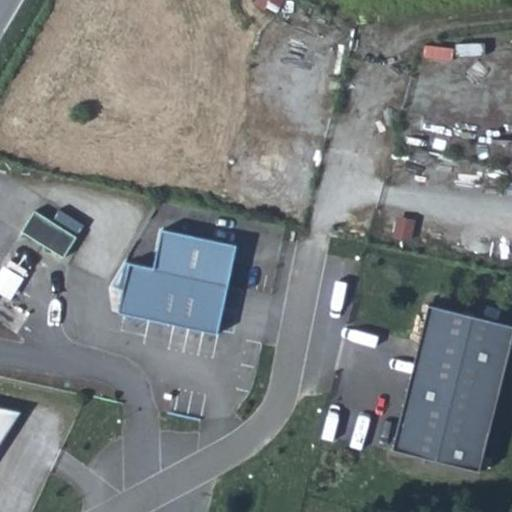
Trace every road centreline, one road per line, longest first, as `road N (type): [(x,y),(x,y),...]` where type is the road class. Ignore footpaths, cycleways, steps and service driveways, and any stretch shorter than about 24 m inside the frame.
road 1 (track): [(318,238),(394,48),(420,25),(511,8)]
road 2 (residential): [(188,481),(271,414),(290,380),(318,238)]
road 3 (residential): [(188,481),(178,460),(158,447),(118,449),(96,474),(97,511)]
